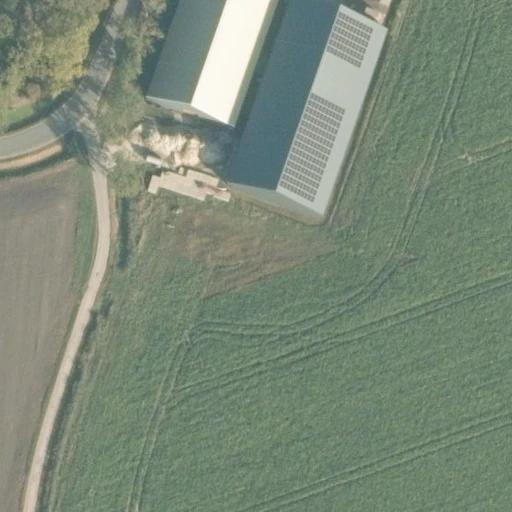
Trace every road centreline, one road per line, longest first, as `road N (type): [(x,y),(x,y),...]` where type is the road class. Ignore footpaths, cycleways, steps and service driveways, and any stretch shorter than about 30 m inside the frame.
road 1 (unknown): [(93,89),(102,262),(30,511)]
road 2 (tertiary): [(0,148),(44,130),(93,89),(129,0)]
